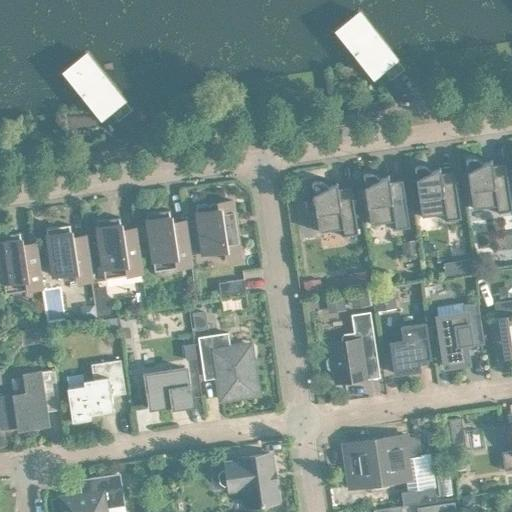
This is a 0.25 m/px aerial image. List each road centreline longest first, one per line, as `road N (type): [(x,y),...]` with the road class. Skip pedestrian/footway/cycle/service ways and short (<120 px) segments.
road 1 (residential): [(27,462),(301,415)]
road 2 (residential): [(301,415),(257,158)]
road 3 (residential): [(0,196),(257,158)]
road 4 (residential): [(257,158),(511,120)]
road 5 (residential): [(301,415),(511,383)]
